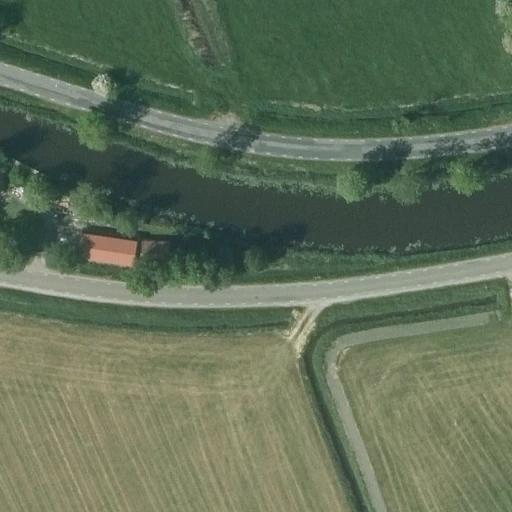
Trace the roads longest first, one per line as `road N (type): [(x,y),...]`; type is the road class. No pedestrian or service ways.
road 1 (tertiary): [(0,72),(208,133),(316,149),(511,135)]
road 2 (unclassified): [(0,272),(199,295),(318,289),(511,260)]
